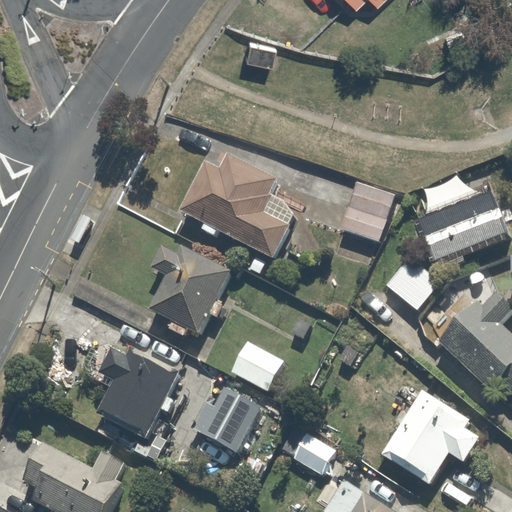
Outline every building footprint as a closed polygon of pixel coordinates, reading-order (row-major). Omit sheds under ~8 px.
[(339,0),(352,14),(366,0),(339,0)] [(264,208),(281,177),(210,141),(177,206),(275,256),(292,224),(264,208)] [(431,213),(421,216),(438,261),(511,234),(494,189),(471,198),(462,173),(421,188),(431,213)] [(400,189),(357,176),(339,234),(382,247),(400,189)] [(172,318),(169,326),(185,334),(188,326),(200,332),(230,269),(168,239),(156,265),(165,269),(147,306),(172,318)] [(410,252),(386,280),(418,306),(442,278),(410,252)] [(511,303),(500,292),(484,309),(460,286),(426,322),(506,397),(511,390),(511,303)] [(76,375),(110,388),(99,416),(147,435),(173,370),(125,351),(91,337),(76,375)] [(288,360),(247,337),(228,371),(269,394),(288,360)] [(342,339),(330,361),(361,378),(373,357),(342,339)] [(239,452),(263,408),(217,383),(193,427),(239,452)] [(394,418),(401,422),(381,453),(430,485),(452,451),(467,461),(487,430),(472,421),(423,389),(416,384),(394,418)] [(336,442),(290,419),(275,449),(321,472),(336,442)] [(93,464),(46,435),(21,475),(38,486),(31,497),(55,511),(112,511),(139,469),(103,447),(93,464)] [(402,511),(362,490),(341,478),(324,508),(332,511),(402,511)]
